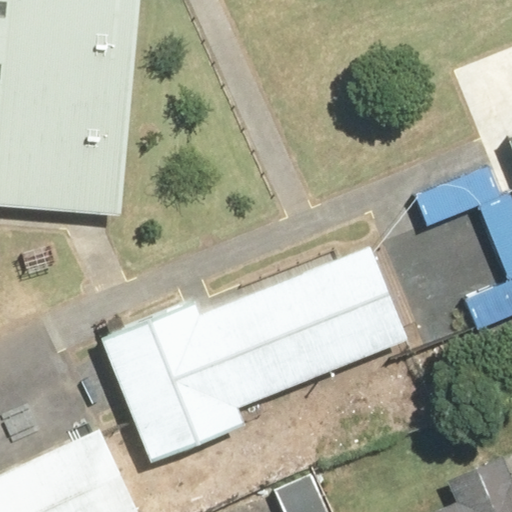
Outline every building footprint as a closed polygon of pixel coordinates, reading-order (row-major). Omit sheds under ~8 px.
[(136,0),(0,0),(0,185),(122,194),(136,0)] [(344,177),(86,290),(146,425),(404,311),(344,177)] [(95,392),(0,433),(0,511),(143,511),(148,510),(95,392)] [(450,503),(427,511),(511,511),(511,476),(504,480),(495,459),(440,481),(450,503)] [(326,511),(315,486),(280,503),(284,511),(326,511)]
